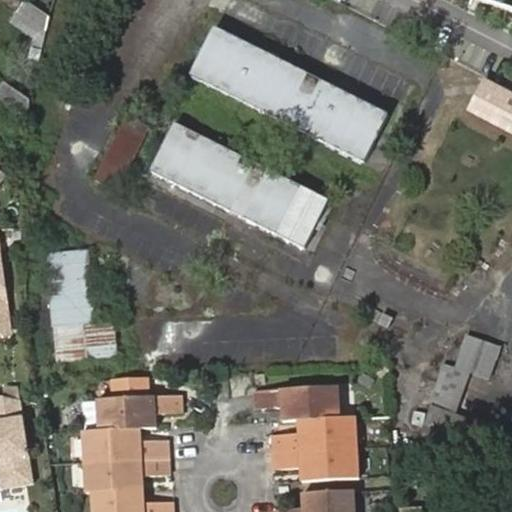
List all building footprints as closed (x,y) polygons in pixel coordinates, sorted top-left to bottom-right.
[(511,0),(475,0),(511,13),(511,0)] [(18,13),(46,33),(50,17),(26,1),(17,13),(18,13)] [(45,38),(46,33),(18,13),(12,22),(35,38),(37,39),(34,43),(43,45),(45,38)] [(358,27),(382,37),(387,27),(363,16),(358,27)] [(191,77),(271,117),(295,70),(215,29),(191,77)] [(295,70),(271,117),(297,131),(321,83),(295,70)] [(511,92),(485,79),(467,114),(511,136),(511,92)] [(0,88),(0,98),(29,118),(30,100),(5,82),(0,88)] [(321,83),(297,131),(364,165),(388,117),(321,83)] [(150,129),(128,118),(97,178),(119,189),(150,129)] [(175,125),(150,173),(304,251),(328,203),(175,125)] [(16,183),(24,171),(15,164),(7,176),(8,177),(16,183)] [(0,189),(8,177),(7,176),(0,171),(0,189)] [(92,252),(50,256),(58,365),(120,360),(117,323),(97,324),(92,252)] [(0,334),(11,333),(0,255),(0,334)] [(444,365),(437,383),(430,402),(456,412),(470,373),(489,380),(500,349),(468,337),(457,370),(444,365)] [(290,410),(291,423),(306,422),(340,421),(339,390),(254,394),(255,411),(290,410)] [(21,401),(0,397),(0,462),(4,489),(34,484),(21,401)] [(134,431),(150,430),(149,417),(184,415),(183,398),(99,402),(101,433),(134,431)] [(101,433),(99,404),(85,405),(87,434),(101,433)] [(473,450),(511,463),(511,434),(434,406),(423,433),(472,451),(473,450)] [(273,438),(274,455),(357,450),(355,419),(340,421),(306,422),(307,436),(273,438)] [(88,464),(170,460),(169,443),(135,445),(134,431),(101,433),(87,434),(88,464)] [(357,450),(274,455),(274,472),(309,470),(310,483),(358,481),(357,450)] [(171,476),(170,460),(88,464),(90,494),(94,494),(137,492),(137,479),(171,476)] [(94,511),(174,511),(174,504),(144,506),(139,498),(139,492),(137,492),(94,494),(94,511)] [(305,511),(354,511),(354,493),(309,496),(309,502),(305,511)]
